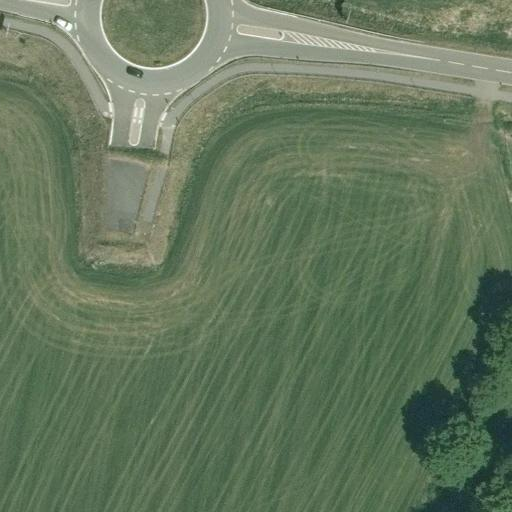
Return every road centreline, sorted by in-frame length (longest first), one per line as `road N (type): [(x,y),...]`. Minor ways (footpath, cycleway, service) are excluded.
road 1 (unclassified): [(224,32),(511,72)]
road 2 (unclassified): [(146,91),(120,238)]
